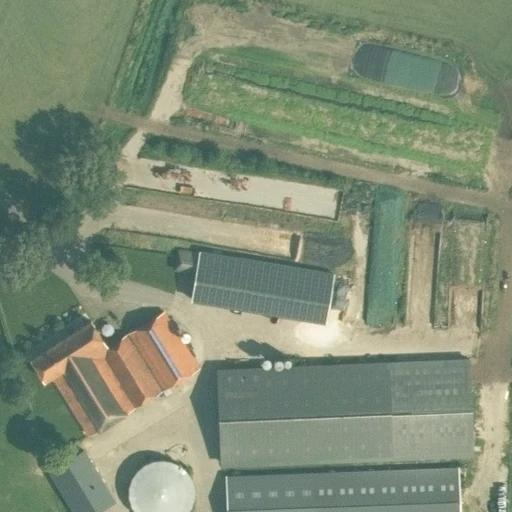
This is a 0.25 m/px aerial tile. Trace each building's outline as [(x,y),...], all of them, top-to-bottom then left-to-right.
[(188,235),(188,218),(173,218),(173,234),(188,235)] [(325,324),(335,272),(254,260),(198,251),(190,301),(246,310),(325,324)] [(198,368),(163,312),(106,348),(90,321),(30,359),(46,385),(53,380),(88,436),(198,368)] [(220,467),(473,456),(469,358),(216,369),(220,467)] [(72,511),(96,511),(116,500),(84,449),(47,472),(72,511)] [(187,511),(189,510),(191,505),(193,500),(194,494),(194,488),(193,483),(191,478),(188,473),(184,468),(180,465),(175,462),(170,460),(165,459),(159,459),(153,459),(148,461),(143,464),(139,467),(135,471),(132,476),(129,481),(128,486),(128,492),(128,498),(130,503),(132,508),(134,511),(187,511)] [(459,511),(458,466),(226,475),(226,511),(459,511)]
